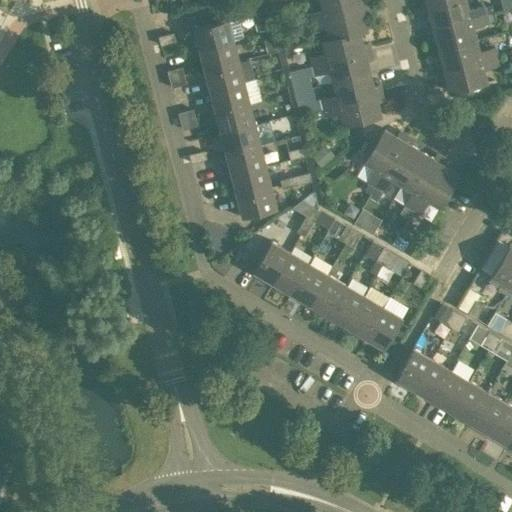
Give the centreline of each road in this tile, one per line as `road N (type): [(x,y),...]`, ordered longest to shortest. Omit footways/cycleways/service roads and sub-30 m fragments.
road 1 (residential): [(195,489),(113,147),(99,119),(78,0)]
road 2 (residential): [(365,396),(360,369),(208,283),(139,0)]
road 3 (residential): [(511,171),(424,119),(393,0)]
road 4 (residential): [(511,485),(365,396)]
road 5 (residential): [(235,364),(340,425),(365,396)]
road 6 (tertiary): [(195,489),(266,489),(347,511)]
